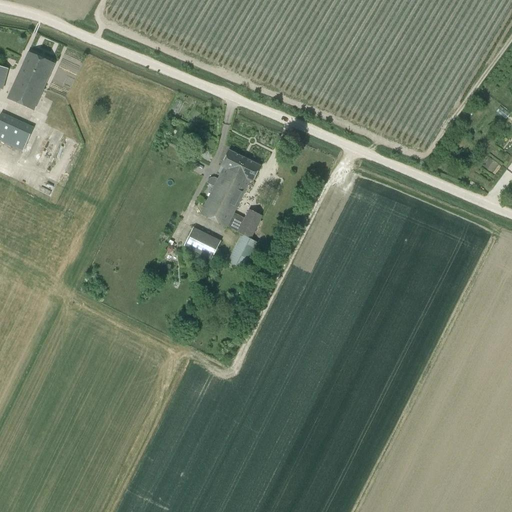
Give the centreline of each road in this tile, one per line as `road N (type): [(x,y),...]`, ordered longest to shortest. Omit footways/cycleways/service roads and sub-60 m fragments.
road 1 (unclassified): [(511,215),(0,8)]
road 2 (track): [(101,24),(424,157),(511,38)]
road 3 (track): [(101,511),(183,353),(232,376),(350,148)]
